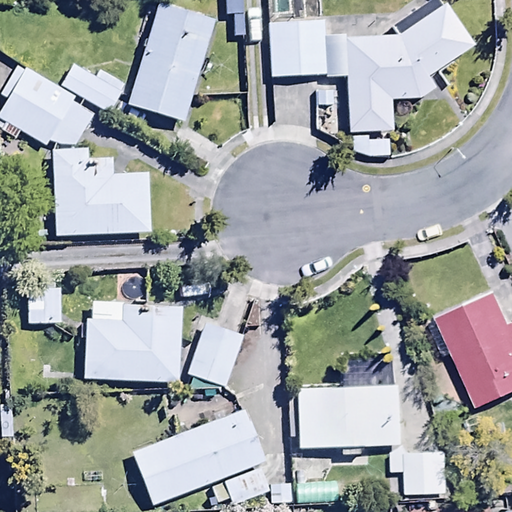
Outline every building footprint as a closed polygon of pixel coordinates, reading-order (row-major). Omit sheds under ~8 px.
[(242,41),(241,0),(222,0),(223,21),(231,21),(231,41),(242,41)] [(321,24),(266,26),(267,80),(324,79),(323,75),(343,74),(344,135),(388,134),(388,104),(415,103),(434,92),(426,78),(470,48),(435,0),(431,0),(388,31),(394,40),(343,41),(343,49),(321,49),(321,24)] [(183,130),(213,25),(156,8),(125,113),(183,130)] [(72,103),(16,69),(0,97),(0,101),(6,104),(0,114),(0,124),(5,127),(0,135),(14,143),(18,136),(45,151),(48,145),(57,149),(73,149),(91,119),(70,107),(72,103)] [(71,70),(59,91),(107,119),(124,91),(99,76),(95,83),(71,70)] [(386,140),(349,138),(349,153),(361,156),(386,157),(386,140)] [(49,156),(52,241),(150,238),(148,179),(110,180),(109,165),(89,166),(89,154),(49,156)] [(58,295),(26,295),(27,330),(59,330),(58,295)] [(496,300),(439,324),(476,413),(511,397),(511,328),(508,330),(496,300)] [(84,325),(80,383),(175,388),(179,312),(92,307),(91,325),(84,325)] [(223,393),(240,341),(201,328),(184,380),(223,393)] [(401,393),(286,396),(287,443),(298,442),(298,455),(337,454),(337,461),(362,460),(362,452),(402,451),(401,393)] [(263,471),(242,415),(130,457),(150,511),(154,511),(211,491),(218,511),(227,511),(268,497),(258,473),(263,471)] [(446,458),(389,457),(389,479),(405,479),(404,499),(445,500),(446,458)]
